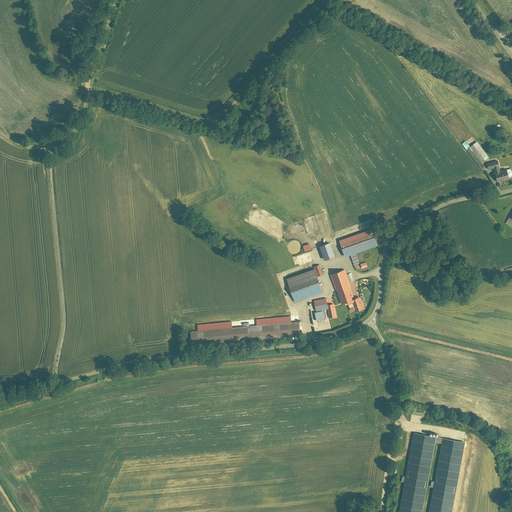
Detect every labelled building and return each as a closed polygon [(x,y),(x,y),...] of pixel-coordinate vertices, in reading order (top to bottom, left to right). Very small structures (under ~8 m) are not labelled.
[(472,146),(468,140),(463,144),(467,150),(472,146)] [(491,157),(478,141),(472,146),(467,150),(482,169),(486,165),(483,163),(491,157)] [(499,160),(488,163),(490,169),(495,168),(501,166),(499,160)] [(503,171),(496,173),(499,182),(511,178),(508,169),(503,171)] [(374,229),(342,240),(348,256),(352,255),(358,253),(380,245),(374,229)] [(333,242),(323,246),(327,259),(337,256),(333,242)] [(305,251),(313,249),(311,243),(304,245),(305,251)] [(358,253),(352,255),(355,265),(361,263),(358,253)] [(324,274),(321,265),(316,267),(316,269),(319,276),(324,274)] [(316,269),(288,279),(296,301),(324,292),(319,276),(316,269)] [(346,269),(332,274),(343,303),(349,301),(356,299),(346,269)] [(357,311),(366,308),(362,297),(356,299),(349,301),(352,310),(357,309),(357,311)] [(328,298),(316,301),(318,311),(330,308),(329,305),(328,298)] [(332,317),(338,316),(335,304),(329,305),(330,308),(332,317)] [(325,310),(317,312),(318,320),(327,318),(325,310)] [(299,321),(191,331),(193,344),(301,334),(299,321)] [(420,511),(434,436),(412,433),(398,511),(420,511)] [(451,511),(463,442),(442,438),(429,511),(451,511)]
